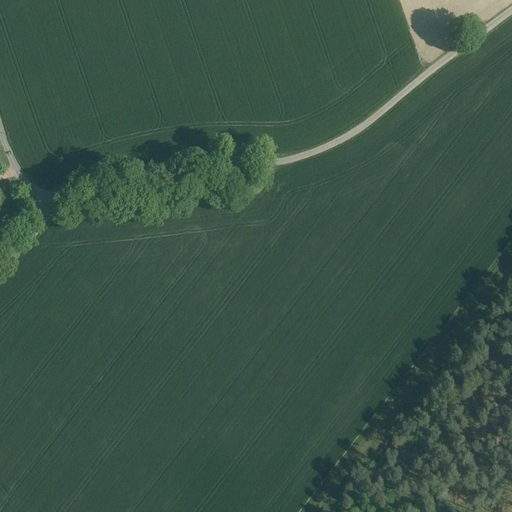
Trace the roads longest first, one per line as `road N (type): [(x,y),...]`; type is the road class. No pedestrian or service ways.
road 1 (unclassified): [(54,208),(123,174),(191,163),(275,163),(331,145),(511,10)]
road 2 (track): [(344,511),(511,296)]
